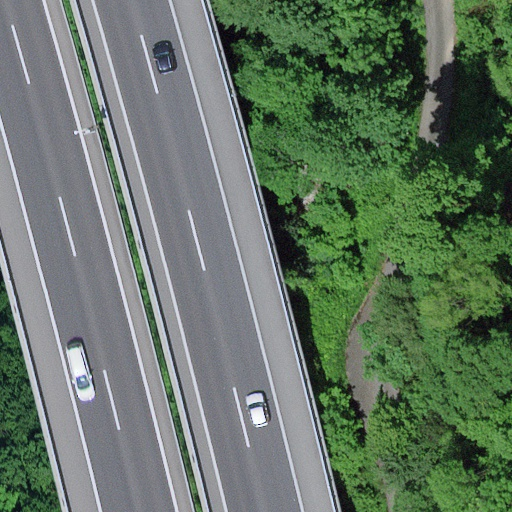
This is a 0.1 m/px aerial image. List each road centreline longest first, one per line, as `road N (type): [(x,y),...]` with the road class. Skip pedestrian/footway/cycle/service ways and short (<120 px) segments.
road 1 (motorway): [(1,0),(135,511)]
road 2 (motorway): [(266,511),(134,0)]
road 3 (track): [(408,511),(395,330),(432,115),(434,0)]
